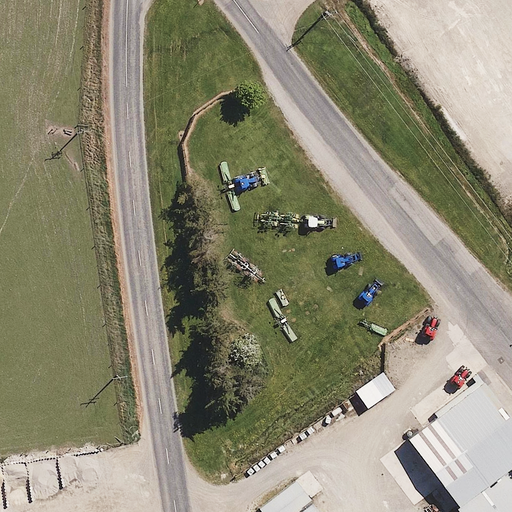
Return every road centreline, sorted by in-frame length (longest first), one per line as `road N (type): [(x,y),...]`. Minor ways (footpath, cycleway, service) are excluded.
road 1 (tertiary): [(128,0),(133,205),(177,511)]
road 2 (unclassified): [(234,0),(511,352)]
